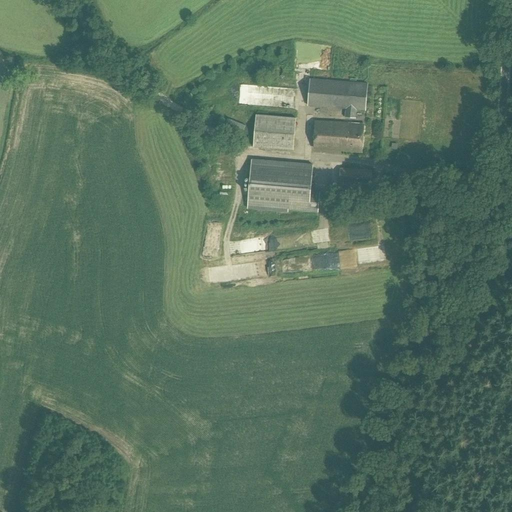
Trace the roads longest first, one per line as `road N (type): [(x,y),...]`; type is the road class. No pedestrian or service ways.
road 1 (track): [(72,0),(93,44),(239,151),(375,164),(511,202)]
road 2 (tertiary): [(511,203),(499,142),(511,25)]
